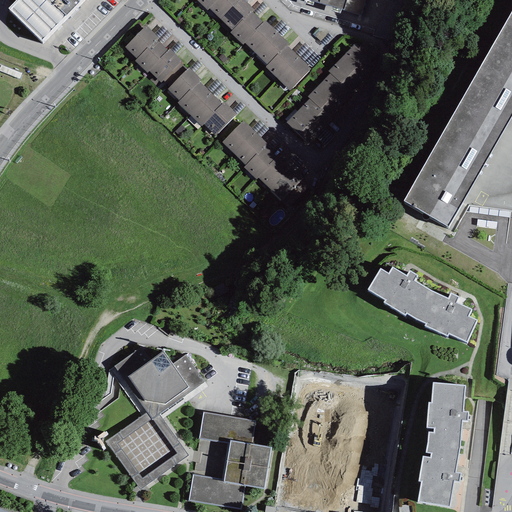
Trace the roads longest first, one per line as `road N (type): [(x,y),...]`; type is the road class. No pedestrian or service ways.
road 1 (track): [(17,491),(80,352),(99,330),(170,291),(208,287),(254,267),(321,193),(361,128),(416,0)]
road 2 (residential): [(139,0),(0,149)]
road 3 (track): [(130,313),(0,278)]
